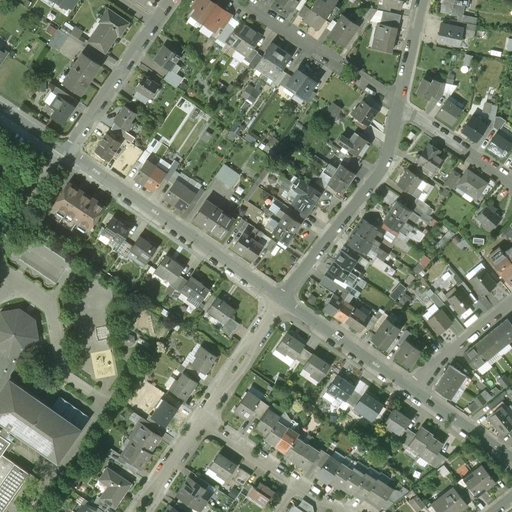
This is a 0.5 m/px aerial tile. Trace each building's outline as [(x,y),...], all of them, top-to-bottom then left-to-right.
[(57,0),(56,2),(66,8),(67,7),(71,0),(57,0)] [(71,0),(67,7),(72,10),(76,5),(79,0),(71,0)] [(79,0),(76,5),(80,9),(86,0),(87,0),(95,5),(98,0),(79,0)] [(195,0),(191,6),(196,9),(202,0),(195,0)] [(202,0),(196,9),(192,15),(203,23),(215,5),(207,0),(202,0)] [(298,0),(279,0),(292,9),(298,0)] [(326,0),(324,3),(319,0),(315,0),(309,9),(303,17),(318,27),(327,15),(334,4),(336,0),(326,0)] [(468,0),(443,0),(443,2),(441,10),(448,11),(448,12),(451,12),(458,13),(461,14),(463,6),(467,7),(468,0)] [(391,5),(382,3),(379,2),(378,8),(382,9),(389,11),(391,5)] [(309,9),(303,4),(297,13),(303,17),(309,9)] [(334,4),(327,15),(332,19),(340,8),(334,4)] [(215,5),(203,23),(213,30),(214,31),(219,24),(218,24),(226,13),(215,5)] [(377,8),(369,6),(363,15),(369,20),(377,8)] [(103,22),(89,43),(104,53),(117,34),(119,36),(128,23),(107,9),(100,20),(103,22)] [(389,11),(382,9),(379,22),(394,25),(397,13),(389,11)] [(226,13),(218,24),(219,24),(224,28),(227,23),(231,17),(226,13)] [(458,13),(456,20),(468,22),(474,24),(475,17),(461,14),(458,13)] [(342,14),(328,34),(345,45),(350,37),(348,35),(352,30),(354,31),(358,25),(342,14)] [(462,28),(467,29),(468,22),(456,20),(455,25),(462,27),(462,28)] [(234,28),(226,40),(227,41),(237,48),(250,28),(240,21),(234,28)] [(379,22),(378,22),(373,46),(390,50),(395,26),(394,25),(379,22)] [(455,25),(440,22),(437,38),(459,43),(462,28),(462,27),(455,25)] [(474,24),(468,22),(467,29),(475,31),(476,24),(474,24)] [(213,30),(203,23),(198,30),(209,37),(213,30)] [(234,28),(227,23),(224,28),(217,38),(225,44),(227,41),(226,40),(234,28)] [(82,31),(74,26),(71,30),(80,35),(82,31)] [(250,28),(237,48),(246,54),(246,55),(252,47),(260,35),(250,28)] [(58,29),(47,45),(59,53),(69,37),(68,36),(58,29)] [(80,35),(71,30),(68,36),(69,37),(81,45),(85,39),(80,35)] [(261,56),(255,65),(265,72),(281,49),(271,42),(261,56)] [(179,56),(164,46),(154,61),(169,71),(179,56)] [(252,47),(246,55),(246,54),(243,58),(249,62),(256,52),(257,51),(252,47)] [(3,52),(0,55),(0,66),(10,52),(4,48),(2,51),(3,52)] [(246,54),(237,48),(232,54),(241,61),(243,58),(246,54)] [(281,49),(265,72),(274,78),(281,69),(290,55),(281,49)] [(249,62),(247,66),(252,69),(255,65),(261,56),(256,52),(249,62)] [(84,54),(65,83),(83,95),(102,66),(84,54)] [(291,76),(284,86),(294,93),(310,70),(300,63),(291,76)] [(281,69),(274,78),(271,82),(277,86),(279,83),(286,73),(281,69)] [(310,70),(294,93),(303,100),(311,90),(320,77),(310,70)] [(182,79),(169,71),(163,80),(176,88),(182,79)] [(286,73),(279,83),(284,86),(291,76),(286,73)] [(431,78),(424,75),(417,90),(429,95),(431,91),(435,91),(441,79),(433,75),(431,78)] [(157,86),(144,77),(136,89),(137,90),(149,98),(157,86)] [(452,84),(446,82),(443,93),(450,94),(452,84)] [(253,89),(247,85),(244,91),(249,94),(253,89)] [(69,96),(56,87),(53,92),(58,95),(66,100),(68,98),(69,96)] [(258,93),(253,89),(249,94),(254,98),(258,93)] [(149,98),(137,90),(134,95),(145,103),(149,98)] [(311,90),(303,100),(308,104),(316,93),(311,90)] [(436,104),(442,95),(437,92),(431,101),(436,104)] [(450,94),(446,98),(462,110),(465,106),(450,94)] [(66,100),(58,95),(51,106),(56,110),(52,116),(62,123),(68,114),(69,113),(70,112),(70,111),(70,110),(73,105),(66,100)] [(323,101),(329,105),(332,101),(326,97),(323,101)] [(462,110),(446,98),(437,110),(452,122),(462,110)] [(377,108),(363,99),(358,106),(359,108),(355,114),(367,123),(377,108)] [(341,106),(332,101),(329,105),(338,111),(341,106)] [(491,104),(486,125),(493,127),(495,116),(497,106),(491,104)] [(338,111),(329,105),(326,110),(335,116),(338,111)] [(135,113),(125,106),(119,115),(118,115),(115,120),(115,121),(116,122),(125,128),(129,122),(135,113)] [(472,115),(461,130),(476,140),(486,125),(472,115)] [(500,117),(495,116),(493,127),(498,131),(505,120),(500,117)] [(125,128),(116,122),(111,128),(122,136),(126,131),(127,129),(125,128)] [(135,137),(126,131),(122,136),(131,142),(132,142),(135,137)] [(359,133),(359,134),(355,131),(349,139),(342,134),(338,140),(352,150),(351,151),(354,153),(355,152),(360,156),(370,142),(362,136),(359,133)] [(121,143),(107,133),(95,151),(109,160),(113,155),(119,145),(121,143)] [(496,133),(487,146),(501,157),(511,141),(505,136),(503,138),(496,133)] [(441,150),(429,141),(426,146),(438,154),(441,150)] [(119,145),(113,155),(118,158),(124,148),(119,145)] [(426,146),(425,146),(420,154),(419,153),(416,154),(415,156),(415,158),(421,162),(430,169),(439,155),(438,154),(426,146)] [(144,150),(137,160),(142,164),(146,159),(146,160),(150,154),(144,150)] [(364,159),(360,156),(355,152),(354,153),(352,157),(361,163),(364,159)] [(121,155),(115,163),(119,166),(125,158),(121,155)] [(439,155),(430,169),(434,172),(444,158),(439,155)] [(361,163),(352,157),(349,161),(358,168),(361,163)] [(146,160),(146,159),(142,164),(133,178),(143,185),(156,166),(146,160)] [(353,165),(343,159),(340,162),(350,168),(353,165)] [(336,168),(328,162),(325,166),(334,172),(336,168)] [(350,168),(340,162),(336,168),(334,172),(349,182),(356,172),(350,168)] [(430,169),(421,162),(417,167),(431,177),(434,172),(430,169)] [(238,174),(223,164),(215,176),(229,186),(238,174)] [(323,170),(325,166),(323,164),(318,170),(325,175),(326,172),(323,170)] [(156,166),(143,185),(153,191),(162,177),(165,173),(156,166)] [(334,172),(325,166),(323,170),(326,172),(331,176),(334,172)] [(169,167),(165,173),(162,177),(167,181),(174,171),(169,167)] [(431,184),(408,168),(397,183),(417,196),(422,189),(425,192),(431,184)] [(454,170),(445,184),(450,188),(460,174),(454,170)] [(486,183),(467,170),(457,184),(476,197),(486,183)] [(174,171),(167,181),(172,184),(175,180),(179,174),(174,171)] [(308,176),(312,178),(316,181),(318,177),(311,172),(308,176)] [(331,176),(327,182),(342,192),(349,182),(334,172),(331,176)] [(281,179),(290,186),(292,182),(283,176),(281,179)] [(316,181),(312,178),(308,184),(320,192),(324,187),(324,186),(316,181)] [(175,180),(172,184),(163,198),(173,205),(185,186),(175,180)] [(301,188),(292,182),(290,186),(299,191),(301,188)] [(308,184),(305,182),(301,188),(299,191),(314,201),(314,202),(320,193),(320,192),(308,184)] [(92,198),(68,183),(53,205),(53,206),(89,230),(91,227),(96,219),(96,220),(100,214),(100,213),(104,207),(97,202),(98,201),(93,197),(92,198)] [(195,193),(185,186),(173,205),(183,211),(191,199),(195,193)] [(299,191),(290,186),(287,190),(296,195),(299,191)] [(199,187),(195,193),(191,199),(196,203),(204,191),(199,187)] [(314,201),(299,191),(296,195),(292,202),(297,205),(307,212),(314,201)] [(428,206),(416,198),(412,203),(412,204),(424,212),(428,206)] [(215,207),(205,200),(193,218),(194,219),(195,217),(201,221),(200,223),(206,227),(207,226),(210,228),(209,229),(214,232),(215,231),(222,235),(221,236),(222,237),(233,219),(223,212),(222,214),(214,209),(215,207)] [(409,209),(396,200),(389,210),(404,220),(407,216),(411,210),(409,209)] [(89,230),(53,206),(53,205),(52,204),(46,214),(86,241),(94,229),(91,227),(89,230)] [(412,204),(409,209),(411,210),(420,216),(430,223),(433,218),(424,212),(412,204)] [(489,204),(477,217),(491,229),(501,218),(494,212),(496,210),(489,204)] [(307,212),(297,205),(294,210),(303,216),(307,212)] [(303,216),(294,210),(290,215),(300,221),(300,222),(301,220),(304,217),(303,216)] [(404,220),(389,210),(382,220),(384,221),(397,230),(402,224),(404,220)] [(407,216),(415,222),(420,216),(411,210),(407,216)] [(290,215),(285,211),(281,217),(278,221),(293,231),(300,221),(290,215)] [(281,217),(272,212),(270,216),(278,221),(281,217)] [(278,221),(270,216),(267,219),(276,225),(278,221)] [(415,222),(407,216),(404,220),(413,226),(415,222)] [(120,224),(112,218),(102,233),(110,239),(111,239),(113,237),(120,242),(120,243),(123,239),(130,229),(121,223),(120,224)] [(238,236),(240,236),(243,231),(246,233),(251,225),(241,218),(232,231),(238,236)] [(377,228),(363,218),(355,230),(369,240),(376,230),(377,228)] [(413,226),(404,220),(402,224),(410,230),(413,226)] [(258,221),(255,227),(258,229),(262,232),(265,234),(268,228),(258,221)] [(293,231),(278,221),(276,225),(272,231),(286,241),(293,231)] [(397,230),(384,221),(381,226),(396,236),(397,237),(400,232),(397,230)] [(410,230),(402,224),(397,230),(400,232),(406,236),(410,230)] [(511,236),(511,228),(509,225),(503,235),(507,240),(511,236)] [(255,227),(249,235),(253,238),(258,229),(255,227)] [(258,229),(253,238),(257,240),(262,232),(258,229)] [(369,240),(355,230),(348,240),(353,244),(352,245),(356,247),(357,246),(362,250),(367,244),(369,240)] [(376,230),(369,240),(378,246),(381,241),(382,236),(380,235),(381,233),(376,230)] [(243,231),(240,236),(238,236),(236,240),(237,240),(233,246),(243,253),(253,238),(249,235),(246,233),(243,231)] [(262,232),(257,240),(263,244),(262,246),(269,251),(275,241),(265,234),(262,232)] [(392,243),(382,236),(381,241),(378,246),(384,250),(387,252),(392,243)] [(397,237),(396,236),(392,241),(403,248),(406,243),(397,237)] [(120,242),(113,237),(111,239),(110,239),(108,242),(116,247),(116,248),(120,242)] [(148,242),(139,237),(133,246),(131,249),(131,250),(139,255),(137,257),(146,263),(156,249),(147,243),(148,242)] [(253,238),(243,253),(253,259),(257,254),(258,255),(261,250),(259,250),(262,246),(263,244),(257,240),(253,238)] [(123,239),(120,243),(120,242),(116,248),(116,247),(114,250),(120,254),(128,243),(123,239)] [(378,246),(369,240),(367,244),(369,245),(375,249),(378,246)] [(133,246),(128,243),(120,254),(126,257),(131,250),(131,249),(133,246)] [(375,249),(369,245),(367,248),(379,256),(384,250),(378,246),(375,249)] [(511,246),(504,252),(500,247),(488,257),(506,279),(511,274),(511,246)] [(350,256),(341,250),(334,259),(349,270),(352,266),(356,260),(350,256)] [(353,251),(350,256),(356,260),(360,262),(363,258),(353,251)] [(173,263),(165,258),(155,272),(164,278),(165,276),(173,281),(178,274),(182,268),(173,263)] [(375,258),(372,263),(387,274),(391,269),(375,258)] [(349,270),(334,259),(327,269),(337,276),(342,279),(347,273),(349,270)] [(355,269),(360,262),(356,260),(352,266),(355,269)] [(423,268),(419,265),(414,271),(418,274),(423,268)] [(355,269),(352,266),(349,270),(357,275),(360,272),(355,269)] [(357,275),(349,270),(347,273),(355,279),(357,275)] [(470,280),(476,275),(472,270),(466,275),(470,280)] [(476,275),(470,280),(482,296),(495,285),(483,270),(476,275)] [(178,274),(173,281),(170,285),(176,289),(183,278),(178,274)] [(334,281),(326,276),(320,284),(334,293),(339,285),(334,281)] [(337,276),(334,281),(339,285),(345,289),(349,292),(351,293),(355,288),(342,279),(337,276)] [(183,278),(176,289),(181,293),(182,291),(188,281),(183,278)] [(199,283),(191,278),(188,281),(182,291),(190,296),(188,298),(197,304),(207,290),(199,284),(199,283)] [(402,282),(391,294),(397,299),(408,287),(402,282)] [(459,285),(461,289),(468,298),(473,294),(463,282),(459,285)] [(135,289),(132,295),(142,302),(145,296),(135,289)] [(349,292),(345,289),(339,297),(343,300),(349,292)] [(461,289),(448,299),(459,313),(472,303),(468,298),(461,289)] [(351,293),(349,292),(343,300),(347,303),(353,294),(351,293)] [(334,293),(330,299),(329,298),(326,302),(327,303),(324,308),(333,314),(343,300),(339,297),(334,293)] [(438,308),(443,304),(435,293),(430,298),(438,308)] [(311,295),(306,302),(312,306),(317,299),(311,295)] [(409,305),(412,299),(404,295),(401,301),(409,305)] [(225,304),(216,298),(206,313),(215,320),(217,317),(224,323),(225,323),(229,317),(234,310),(225,303),(225,304)] [(343,300),(333,314),(343,321),(344,320),(353,307),(347,303),(343,300)] [(370,319),(353,307),(344,320),(360,331),(363,326),(370,319)] [(451,323),(441,309),(427,320),(438,334),(451,323)] [(19,310),(2,313),(0,316),(0,358),(1,364),(6,367),(0,375),(0,393),(10,379),(10,374),(36,336),(33,320),(19,310)] [(377,320),(369,329),(376,334),(386,319),(387,320),(389,317),(384,313),(378,320),(377,320)] [(370,319),(363,326),(368,330),(369,329),(377,320),(378,320),(373,315),(370,319)] [(239,324),(229,317),(225,323),(234,329),(234,330),(239,324)] [(376,334),(371,340),(385,350),(400,328),(387,320),(386,319),(376,334)] [(511,338),(511,325),(507,319),(496,328),(507,343),(511,338)] [(225,323),(224,323),(220,328),(230,335),(234,330),(234,329),(225,323)] [(507,343),(496,328),(485,337),(497,351),(507,343)] [(406,330),(398,341),(403,345),(406,341),(411,334),(406,330)] [(294,339),(286,334),(276,348),(285,355),(286,353),(294,358),(302,347),(304,345),(303,344),(301,347),(294,342),(296,339),(295,339),(294,339)] [(497,351),(485,337),(475,345),(486,360),(497,351)] [(403,345),(394,357),(408,367),(420,351),(406,341),(403,345)] [(486,360),(475,345),(464,354),(476,368),(486,360)] [(216,356),(201,346),(194,355),(196,357),(191,364),(191,365),(200,371),(205,374),(211,365),(210,365),(216,356)] [(302,347),(294,358),(299,362),(307,351),(302,347)] [(285,355),(276,348),(273,353),(282,359),(285,355)] [(307,351),(299,362),(304,365),(312,354),(307,351)] [(319,361),(312,356),(313,354),(312,353),(312,354),(304,365),(303,367),(311,372),(310,374),(319,381),(329,366),(321,360),(320,359),(319,361)] [(486,360),(476,368),(479,373),(480,372),(482,374),(492,367),(486,360)] [(200,371),(191,365),(191,364),(189,362),(185,368),(197,376),(200,371)] [(465,376),(449,366),(442,377),(457,388),(465,376)] [(197,376),(185,368),(181,374),(182,375),(183,374),(194,381),(197,376)] [(143,370),(138,376),(150,384),(155,377),(143,370)] [(194,381),(183,374),(182,375),(177,382),(175,380),(169,390),(184,400),(189,391),(190,392),(196,383),(194,381)] [(344,381),(337,376),(326,391),(335,397),(337,395),(344,400),(345,400),(352,390),(354,387),(353,386),(352,389),(344,384),(346,381),(345,381),(344,381)] [(504,376),(501,378),(507,386),(510,384),(504,376)] [(457,388),(442,377),(434,389),(450,400),(457,388)] [(507,386),(501,378),(497,381),(503,389),(507,386)] [(39,399),(10,379),(0,393),(0,511),(2,511),(30,473),(2,453),(11,439),(6,436),(11,429),(16,432),(17,432),(39,399)] [(495,395),(488,389),(475,399),(476,399),(484,404),(495,395)] [(357,393),(352,390),(345,400),(344,400),(343,401),(349,405),(357,393)] [(247,391),(234,411),(246,419),(253,409),(259,399),(247,391)] [(326,391),(323,396),(332,402),(335,397),(326,391)] [(357,393),(349,405),(355,409),(356,407),(355,406),(362,396),(357,393)] [(371,401),(364,395),(365,393),(364,393),(362,396),(355,406),(356,407),(363,412),(362,414),(371,420),(381,405),(373,399),(372,398),(371,401)] [(88,416),(60,397),(52,408),(80,428),(88,416)] [(52,408),(39,399),(17,432),(50,455),(49,456),(57,462),(80,428),(52,408)] [(175,409),(161,399),(155,408),(157,409),(152,417),(161,423),(165,426),(170,417),(175,409)] [(264,403),(259,399),(253,409),(258,412),(264,403)] [(484,404),(476,399),(472,403),(473,405),(463,414),(467,417),(484,404)] [(507,408),(502,401),(496,406),(498,410),(502,407),(504,410),(507,408)] [(264,403),(258,412),(263,415),(267,409),(268,409),(270,407),(264,403)] [(492,414),(488,417),(494,426),(508,416),(504,410),(502,407),(498,410),(492,414)] [(263,415),(254,428),(266,436),(277,420),(279,416),(268,409),(267,409),(263,415)] [(401,415),(393,409),(382,424),(391,431),(393,429),(400,434),(401,434),(404,430),(410,421),(409,420),(408,422),(401,417),(402,415),(401,415)] [(152,417),(150,415),(146,421),(153,426),(157,429),(161,423),(152,417)] [(508,416),(494,426),(501,434),(504,432),(511,426),(511,425),(511,420),(511,421),(508,416)] [(146,421),(140,417),(136,423),(141,426),(142,425),(149,431),(153,426),(146,421)] [(266,436),(264,439),(275,446),(287,427),(277,420),(266,436)] [(149,431),(142,425),(141,426),(131,441),(133,442),(149,453),(160,438),(149,431)] [(414,437),(408,446),(419,454),(431,436),(433,434),(421,426),(414,437)] [(287,427),(275,446),(285,453),(296,437),(298,434),(287,427)] [(404,430),(401,434),(400,434),(396,439),(402,443),(409,433),(404,430)] [(409,433),(402,443),(408,447),(408,446),(414,437),(409,433)] [(419,454),(418,455),(428,463),(429,463),(435,454),(442,444),(431,436),(419,454)] [(285,453),(284,455),(294,463),(307,444),(296,437),(285,453)] [(149,453),(133,442),(123,457),(122,458),(127,462),(141,470),(151,455),(149,453)] [(307,443),(294,463),(305,470),(313,460),(319,451),(318,450),(307,443)] [(325,452),(319,448),(318,450),(319,451),(313,460),(318,463),(325,452)] [(123,457),(115,452),(111,458),(124,466),(127,462),(122,458),(123,457)] [(325,452),(318,463),(323,467),(330,457),(331,456),(325,452)] [(438,456),(435,454),(429,463),(428,463),(434,468),(434,467),(441,458),(440,458),(438,456)] [(227,460),(219,455),(210,468),(218,473),(216,475),(225,481),(235,467),(226,461),(227,460)] [(448,460),(442,456),(440,458),(441,458),(434,467),(437,469),(448,460)] [(323,467),(317,476),(328,483),(329,481),(340,464),(330,457),(323,467)] [(340,464),(329,481),(339,488),(340,487),(352,470),(341,462),(340,464)] [(448,464),(442,468),(446,475),(453,471),(448,464)] [(484,467),(481,464),(471,471),(486,489),(495,482),(487,471),(484,467)] [(128,483),(107,468),(100,478),(109,484),(100,498),(98,497),(97,497),(109,505),(114,509),(124,495),(122,493),(128,483)] [(352,470),(340,487),(351,494),(352,492),(363,475),(353,468),(352,470)] [(492,468),(487,471),(495,482),(500,478),(492,468)] [(486,489),(471,471),(462,478),(466,484),(476,497),(486,489)] [(245,472),(237,483),(243,487),(250,476),(245,472)] [(363,475),(352,492),(363,499),(364,498),(375,481),(365,474),(363,475)] [(209,485),(195,475),(191,480),(194,482),(193,482),(205,490),(209,485)] [(205,490),(193,482),(194,482),(191,480),(189,479),(183,488),(205,503),(211,494),(205,490)] [(375,481),(364,498),(374,505),(375,504),(382,494),(387,486),(376,479),(375,481)] [(462,487),(457,482),(458,483),(453,487),(467,504),(472,500),(462,487)] [(247,483),(240,493),(246,497),(247,495),(252,487),(247,483)] [(266,487),(260,483),(256,488),(257,488),(256,489),(252,487),(247,495),(264,506),(268,499),(271,501),(275,494),(270,490),(270,489),(266,487)] [(476,497),(466,484),(462,487),(472,500),(476,497)] [(392,490),(387,486),(382,494),(387,497),(392,490)] [(456,511),(467,504),(453,487),(431,504),(437,511),(456,511)] [(205,503),(183,488),(176,497),(179,499),(181,500),(182,500),(193,508),(199,511),(205,503)] [(240,493),(237,498),(242,502),(246,497),(240,493)] [(382,494),(375,504),(380,508),(380,507),(386,499),(387,497),(382,494)] [(104,511),(109,505),(97,497),(92,505),(102,511),(104,511)] [(193,508),(182,500),(181,500),(179,499),(176,504),(188,511),(190,511),(193,508)] [(393,503),(386,499),(380,507),(385,510),(393,503)] [(102,511),(92,505),(85,500),(81,506),(90,511),(102,511)] [(297,509),(301,511),(313,511),(312,507),(303,500),(297,509)] [(431,504),(429,501),(424,505),(430,511),(437,511),(431,504)]
